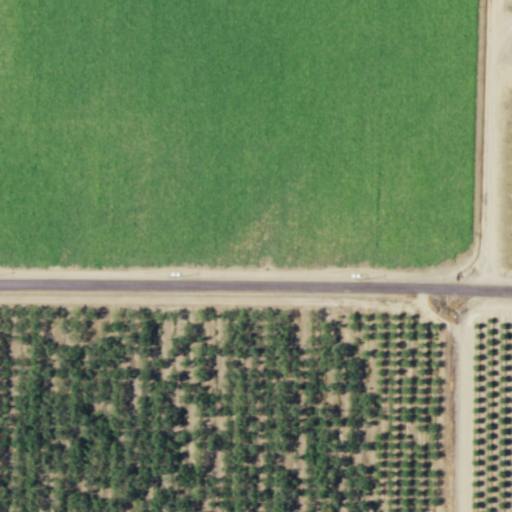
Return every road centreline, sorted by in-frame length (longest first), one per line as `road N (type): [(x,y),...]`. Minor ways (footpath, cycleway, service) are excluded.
road 1 (track): [(479,0),(469,259),(422,275),(0,271)]
road 2 (residential): [(0,281),(511,289)]
road 3 (track): [(0,295),(418,302),(464,341)]
road 4 (track): [(492,0),(487,288)]
road 5 (track): [(436,511),(440,318)]
road 6 (track): [(464,341),(462,511)]
